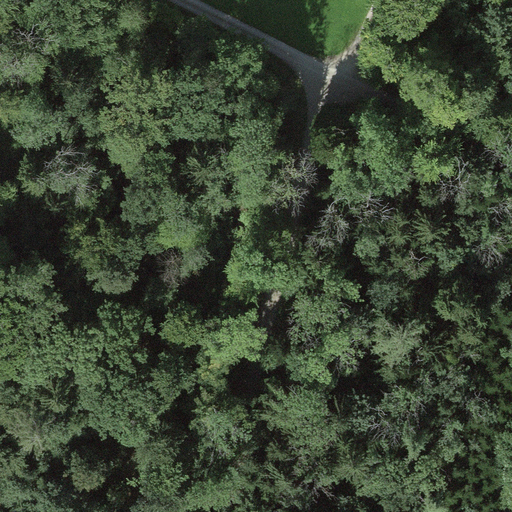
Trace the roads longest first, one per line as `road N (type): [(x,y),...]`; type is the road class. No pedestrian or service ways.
road 1 (track): [(234,511),(331,83)]
road 2 (track): [(331,83),(450,134),(511,149)]
road 3 (track): [(331,83),(181,0)]
